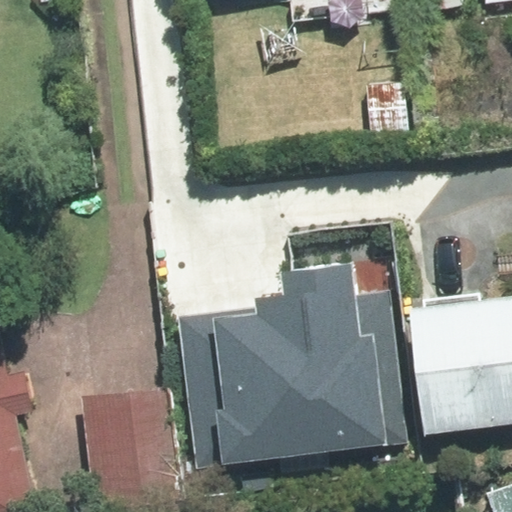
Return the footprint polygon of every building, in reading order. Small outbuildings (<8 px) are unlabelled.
[(417,77),(367,80),(370,132),(420,129),(417,77)] [(424,422),(511,414),(511,285),(413,295),(424,422)] [(0,511),(39,511),(0,316),(0,511)] [(290,451),(281,361),(203,368),(212,459),(290,451)] [(183,498),(170,384),(84,394),(96,507),(183,498)]
